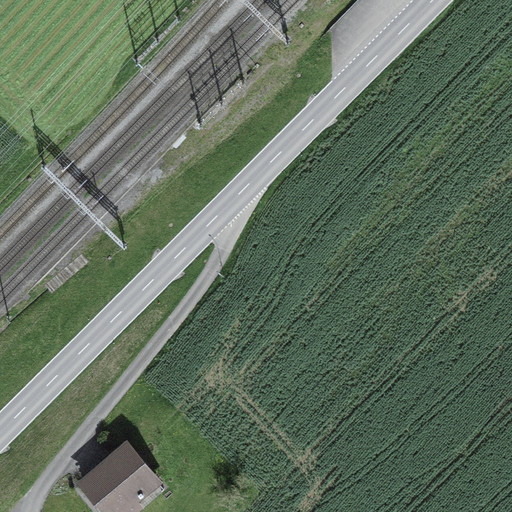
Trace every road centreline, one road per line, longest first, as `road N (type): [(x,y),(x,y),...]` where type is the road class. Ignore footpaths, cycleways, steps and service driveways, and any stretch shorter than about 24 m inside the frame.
road 1 (residential): [(27,511),(205,280),(230,236),(230,202)]
road 2 (secondary): [(230,202),(0,432)]
road 3 (secondary): [(432,0),(230,202)]
